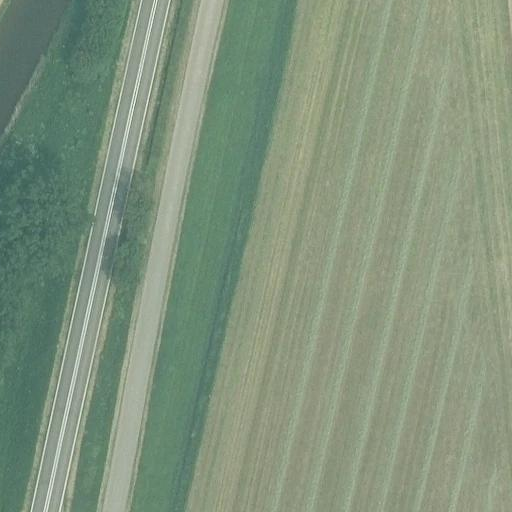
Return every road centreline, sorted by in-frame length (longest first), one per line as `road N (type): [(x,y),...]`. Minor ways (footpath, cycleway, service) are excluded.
road 1 (trunk): [(49,511),(157,0)]
road 2 (unclassified): [(111,511),(213,0)]
